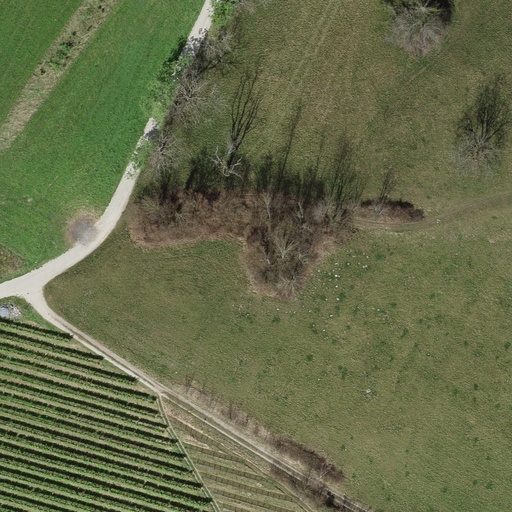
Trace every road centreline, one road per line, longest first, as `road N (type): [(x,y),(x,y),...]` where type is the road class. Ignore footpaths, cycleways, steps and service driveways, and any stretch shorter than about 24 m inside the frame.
road 1 (track): [(362,511),(125,367),(23,282)]
road 2 (track): [(112,214),(209,203),(404,221),(511,196)]
road 3 (track): [(213,0),(112,214)]
road 4 (track): [(112,214),(74,254),(0,292)]
